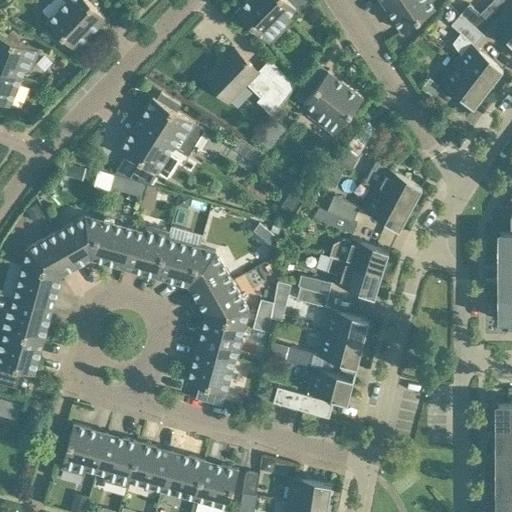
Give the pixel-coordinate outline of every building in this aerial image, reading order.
[(106,16),(89,0),(65,0),(47,20),(75,48),(94,28),(91,26),(102,15),(104,18),(106,16)] [(289,0),(245,0),(236,9),(269,42),(292,18),(288,14),(295,6),(289,0)] [(295,0),(306,10),(314,2),(313,1),(312,0),(295,0)] [(435,8),(429,0),(385,0),(394,13),(391,14),(401,30),(435,8)] [(511,42),(511,8),(506,3),(489,20),(469,3),(460,13),(484,34),(493,24),(511,42)] [(502,66),(501,65),(475,45),(484,34),(460,13),(451,24),(459,31),(452,41),(461,54),(456,61),(488,85),(502,66)] [(0,34),(0,67),(21,76),(25,66),(31,68),(38,49),(0,34)] [(258,70),(235,48),(222,60),(224,62),(219,67),(218,65),(205,78),(228,100),(246,82),(260,96),(257,100),(272,115),(295,83),(281,69),(268,82),(257,71),(258,70)] [(473,104),(488,85),(456,61),(441,80),(473,104)] [(0,100),(10,104),(21,76),(0,67),(0,100)] [(363,96),(341,80),(339,83),(327,73),(329,71),(328,69),(303,101),(312,108),(308,113),(334,133),(363,96)] [(439,84),(429,76),(422,86),(431,94),(439,84)] [(148,109),(139,123),(174,145),(188,154),(204,127),(195,122),(176,110),(179,104),(180,104),(181,103),(161,91),(160,92),(161,92),(157,98),(153,95),(145,108),(148,109)] [(377,129),(365,120),(346,146),(357,154),(377,129)] [(128,135),(120,147),(157,171),(166,176),(177,158),(169,153),(174,145),(139,123),(131,137),(128,135)] [(114,173),(149,183),(155,174),(125,155),(114,173)] [(364,181),(375,187),(410,206),(422,184),(376,159),(364,181)] [(399,227),(410,206),(375,187),(363,208),(399,227)] [(342,215),(349,219),(353,220),(359,206),(334,194),(327,209),(342,215)] [(344,230),(349,219),(342,215),(327,209),(324,208),(319,218),(344,230)] [(511,251),(511,214),(510,213),(510,230),(498,230),(498,231),(500,231),(500,252),(498,252),(511,251)] [(90,257),(101,218),(85,214),(56,230),(74,262),(88,254),(90,257)] [(124,263),(134,227),(101,218),(90,257),(108,262),(108,258),(124,263)] [(274,222),(270,231),(278,233),(281,224),(274,222)] [(156,275),(167,236),(168,237),(169,231),(145,224),(144,230),(134,227),(124,263),(140,267),(139,270),(156,275)] [(74,262),(56,230),(27,247),(23,263),(61,274),(62,273),(60,270),(74,262)] [(189,284),(199,245),(168,237),(167,236),(156,275),(157,275),(158,272),(173,276),(172,279),(189,284)] [(389,248),(350,236),(350,238),(344,236),(333,242),(329,255),(332,255),(343,259),(381,271),(389,248)] [(200,297),(232,279),(215,250),(199,245),(189,284),(189,285),(192,283),(200,297)] [(511,273),(511,251),(498,252),(498,253),(500,253),(500,273),(498,273),(498,274),(511,273)] [(381,271),(343,259),(332,255),(327,270),(338,274),(336,282),(374,294),(381,271)] [(53,290),(56,291),(61,274),(23,263),(13,295),(49,305),(53,290)] [(300,285),(329,292),(332,281),(300,273),(298,285),(300,285)] [(511,295),(511,273),(498,274),(500,274),(500,295),(498,295),(511,295)] [(248,308),(232,279),(200,297),(208,311),(205,313),(205,314),(244,324),(248,308)] [(329,292),(300,285),(297,298),(326,305),(329,292)] [(49,305),(13,295),(0,291),(0,310),(3,311),(0,321),(0,328),(4,329),(4,328),(43,339),(48,322),(44,321),(49,305)] [(275,291),(274,301),(286,305),(288,294),(275,291)] [(511,295),(498,295),(498,296),(500,296),(501,319),(498,319),(498,320),(509,320),(509,329),(507,329),(507,330),(511,330),(511,295)] [(368,317),(367,317),(330,307),(323,330),(362,341),(368,317)] [(235,357),(244,324),(205,314),(201,331),(204,332),(200,347),(235,357)] [(257,316),(254,327),(269,331),(271,320),(257,316)] [(0,379),(17,384),(21,369),(34,373),(39,355),(35,354),(39,339),(43,340),(43,339),(4,328),(4,329),(2,338),(0,337),(0,379)] [(356,364),(362,341),(323,330),(317,354),(356,364)] [(310,365),(314,351),(288,344),(285,358),(310,365)] [(222,403),(226,391),(235,357),(200,347),(195,363),(192,362),(187,380),(201,384),(198,396),(222,403)] [(353,376),(314,366),(308,390),(347,400),(353,376)] [(273,401),(328,416),(333,401),(277,385),(273,401)] [(495,426),(511,426),(511,401),(495,402),(495,403),(498,403),(498,426),(495,426)] [(96,470),(106,435),(90,430),(91,427),(73,422),(61,466),(85,473),(86,467),(96,470)] [(511,426),(495,426),(495,427),(498,427),(498,447),(495,447),(495,448),(511,447),(511,426)] [(129,479),(139,440),(122,436),(121,439),(106,435),(96,470),(106,473),(104,478),(128,485),(130,479),(129,479)] [(162,488),(171,453),(156,448),(157,445),(139,440),(129,479),(130,479),(162,488)] [(511,447),(495,448),(498,448),(498,469),(495,469),(511,469),(511,447)] [(194,497),(205,458),(188,454),(187,457),(171,453),(162,488),(194,497)] [(239,468),(221,463),(220,466),(205,462),(206,459),(205,458),(194,497),(228,506),(239,468)] [(511,469),(495,469),(495,470),(498,470),(498,490),(496,490),(496,491),(511,490),(511,469)] [(259,472),(246,470),(242,491),(256,494),(259,472)] [(292,475),(288,499),(328,505),(331,481),(292,475)] [(511,511),(511,490),(496,491),(496,492),(498,492),(498,511),(496,511),(495,511),(511,511)] [(326,511),(328,505),(288,499),(285,511),(326,511)]
